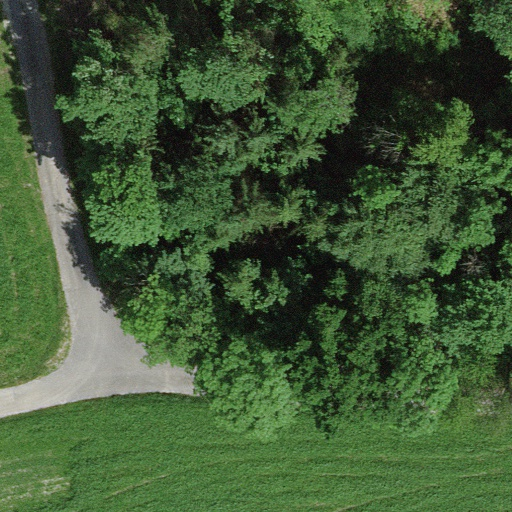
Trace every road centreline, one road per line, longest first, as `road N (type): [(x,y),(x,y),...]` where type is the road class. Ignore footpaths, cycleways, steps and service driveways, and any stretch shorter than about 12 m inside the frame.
road 1 (residential): [(25,0),(101,380),(0,402)]
road 2 (track): [(101,380),(511,399)]
